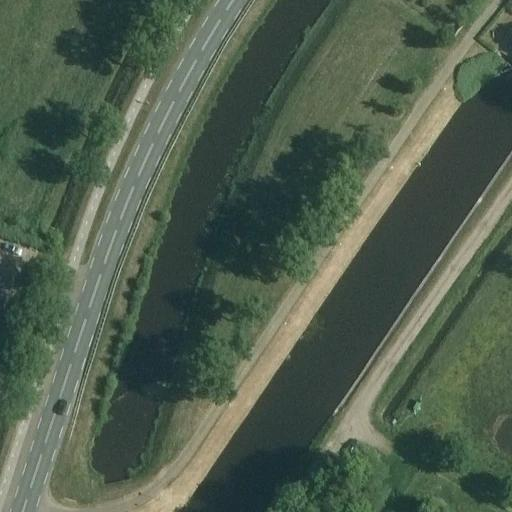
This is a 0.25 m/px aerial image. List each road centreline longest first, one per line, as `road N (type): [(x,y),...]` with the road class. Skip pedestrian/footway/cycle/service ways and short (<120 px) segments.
road 1 (primary): [(21,511),(126,204),(232,0)]
road 2 (unclassified): [(364,398),(511,184)]
road 3 (track): [(364,398),(287,511)]
